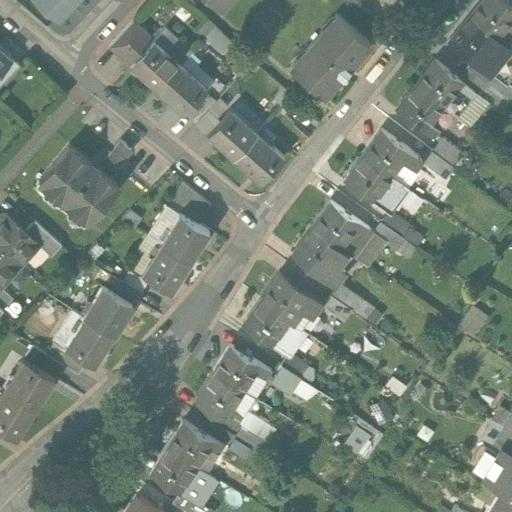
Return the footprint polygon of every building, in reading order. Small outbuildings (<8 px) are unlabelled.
[(76,0),(34,0),(58,21),(76,0)] [(208,0),(220,10),(228,0),(208,0)] [(482,0),(469,17),(497,39),(511,21),(511,22),(511,10),(499,0),(482,0)] [(336,16),(291,69),(324,98),(370,45),(336,16)] [(508,47),(497,39),(469,17),(450,42),(488,73),(508,47)] [(133,21),(109,48),(127,63),(150,37),(133,21)] [(196,32),(203,38),(213,27),(207,21),(196,32)] [(165,27),(130,67),(156,91),(180,64),(192,51),(165,27)] [(213,27),(203,38),(211,45),(221,34),(213,27)] [(7,58),(0,66),(0,82),(2,85),(17,67),(7,58)] [(435,61),(415,86),(443,108),(456,91),(466,98),(472,91),(435,61)] [(180,64),(156,91),(183,114),(207,88),(180,64)] [(443,108),(415,86),(395,111),(432,141),(439,133),(429,126),(443,108)] [(282,88),(272,99),(280,107),(290,96),(282,88)] [(290,96),(280,107),(288,114),(298,103),(290,96)] [(210,108),(195,125),(207,136),(220,121),(217,119),(228,107),(219,98),(210,108)] [(201,100),(186,117),(195,125),(210,108),(201,100)] [(220,121),(207,136),(233,159),(257,133),(231,109),(220,121)] [(406,188),(419,171),(414,166),(420,158),(381,131),(363,157),(406,188)] [(257,133),(233,159),(260,183),(284,157),(257,133)] [(432,154),(452,169),(463,156),(443,140),(432,154)] [(120,143),(108,158),(119,168),(132,152),(120,143)] [(69,148),(38,185),(88,225),(118,188),(69,148)] [(432,154),(424,165),(444,180),(452,169),(432,154)] [(407,189),(406,188),(363,157),(344,183),(388,215),(390,213),(407,189)] [(202,217),(210,199),(179,185),(171,202),(202,217)] [(330,202),(312,228),(351,257),(354,259),(364,245),(360,243),(369,230),(330,202)] [(130,212),(121,220),(133,228),(139,218),(130,212)] [(410,227),(390,213),(388,215),(382,224),(416,249),(422,239),(408,230),(410,227)] [(179,214),(160,244),(190,263),(209,232),(179,214)] [(0,251),(20,269),(39,248),(40,247),(25,233),(7,217),(2,217),(0,219),(0,251)] [(25,233),(40,247),(39,248),(51,258),(61,247),(34,223),(25,233)] [(351,257),(312,228),(311,228),(292,255),(332,283),(351,257)] [(190,263),(160,244),(142,275),(172,293),(190,263)] [(0,291),(0,292),(1,291),(20,269),(0,251),(0,291)] [(279,273),(260,300),(289,321),(300,329),(319,301),(279,273)] [(372,309),(337,282),(329,294),(349,310),(363,320),(372,309)] [(102,288),(83,318),(113,336),(132,306),(102,288)] [(0,310),(3,313),(13,302),(1,291),(0,292),(0,291),(0,310)] [(341,320),(349,310),(329,294),(321,305),(331,313),(341,320)] [(289,321),(260,300),(242,326),(271,347),(289,321)] [(55,343),(65,348),(83,318),(73,312),(55,343)] [(336,327),(341,320),(331,313),(326,319),(336,327)] [(83,318),(65,348),(95,367),(113,336),(83,318)] [(230,345),(213,372),(243,391),(254,372),(265,379),(270,370),(230,345)] [(53,346),(47,356),(62,366),(78,375),(84,366),(53,346)] [(32,347),(23,361),(54,380),(62,366),(47,356),(32,347)] [(23,361),(5,391),(36,410),(54,380),(23,361)] [(280,362),(268,380),(291,395),(302,377),(280,362)] [(243,391),(213,372),(196,400),(236,425),(242,416),(231,410),(243,391)] [(5,391),(0,398),(0,430),(16,441),(36,410),(5,391)] [(511,410),(503,426),(511,432),(511,410)] [(183,420),(166,447),(197,466),(208,447),(218,454),(223,445),(183,420)] [(500,450),(509,455),(511,450),(511,432),(503,426),(492,444),(500,450)] [(197,466),(166,447),(149,475),(179,493),(190,500),(190,499),(195,491),(185,485),(197,466)] [(499,490),(511,498),(511,456),(509,455),(500,450),(482,480),(499,490)] [(511,511),(511,498),(499,490),(485,511),(511,511)] [(190,500),(179,493),(173,503),(188,511),(210,511),(211,510),(193,499),(192,500),(190,499),(190,500)] [(164,511),(137,495),(126,511),(164,511)]
